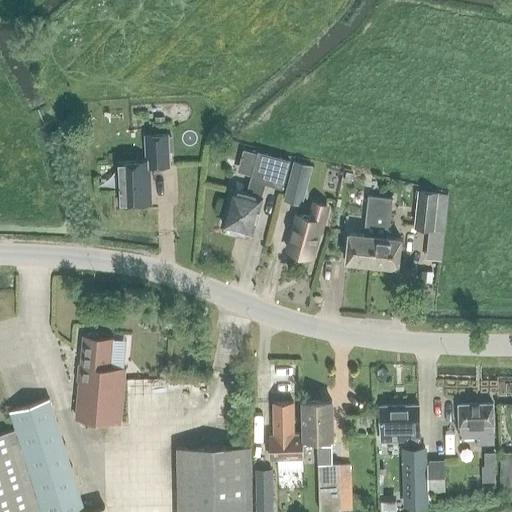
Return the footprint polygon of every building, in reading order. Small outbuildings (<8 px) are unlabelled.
[(150,204),(148,168),(169,167),(168,134),(146,135),(147,161),(118,162),(120,205),(150,204)] [(258,151),(250,179),(264,183),(281,188),(289,160),(258,151)] [(303,206),(313,165),(293,161),(283,201),(303,206)] [(232,190),(223,225),(252,233),(261,198),(264,185),(264,183),(250,179),(246,194),(232,190)] [(436,193),(420,191),(416,228),(432,229),(436,193)] [(379,197),(368,196),(364,234),(349,233),(346,261),(372,264),(379,197)] [(393,198),(379,197),(372,264),(398,267),(401,238),(386,237),(387,226),(390,226),(393,198)] [(319,233),(327,206),(315,203),(311,218),(297,214),(287,250),(311,256),(318,232),(319,233)] [(434,273),(420,272),(419,284),(433,285),(434,273)] [(109,367),(112,339),(84,336),(77,415),(121,419),(126,368),(109,367)] [(0,511),(105,511),(104,507),(87,511),(84,511),(49,398),(10,411),(15,427),(0,432),(0,511)] [(332,401),(303,401),(304,440),(316,440),(316,445),(318,445),(318,456),(332,455),(332,443),(332,439),(333,439),(332,401)] [(303,458),(303,448),(303,433),(294,434),(293,402),(273,402),(274,435),(270,435),(271,459),(303,458)] [(477,445),(494,445),(493,425),(493,403),(458,404),(459,426),(460,437),(476,437),(477,445)] [(419,405),(380,406),(380,430),(381,430),(381,442),(419,441),(419,429),(419,405)] [(178,511),(251,511),(250,446),(177,447),(178,511)] [(511,452),(500,452),(501,489),(511,489),(511,452)] [(484,466),(482,466),(483,482),(496,481),(495,453),(484,453),(484,466)] [(415,491),(431,491),(430,461),(414,461),(414,474),(402,474),(403,491),(415,491)] [(430,461),(431,491),(444,490),(443,461),(430,461)] [(332,463),(319,464),(320,511),(341,511),(341,510),(351,509),(350,464),(340,464),(340,463),(332,463)] [(272,511),(272,468),(254,469),(254,511),(272,511)]
